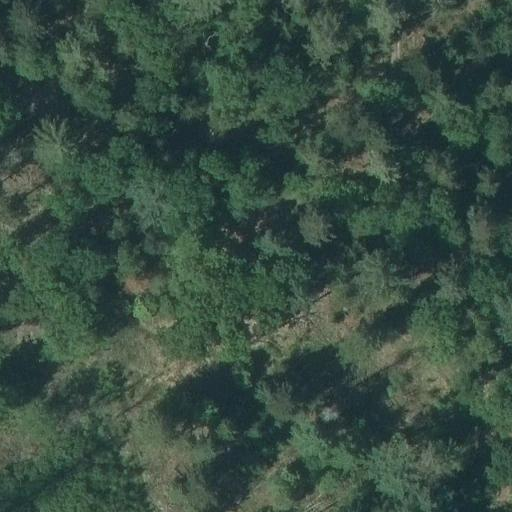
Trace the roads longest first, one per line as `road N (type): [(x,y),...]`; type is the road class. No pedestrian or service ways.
road 1 (track): [(414,0),(395,259),(423,341),(511,452)]
road 2 (track): [(0,355),(101,0)]
